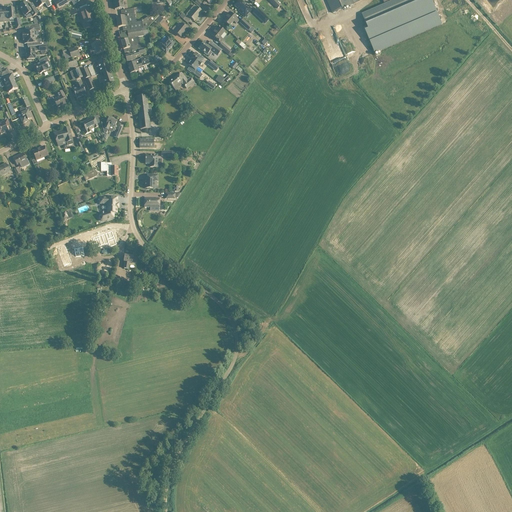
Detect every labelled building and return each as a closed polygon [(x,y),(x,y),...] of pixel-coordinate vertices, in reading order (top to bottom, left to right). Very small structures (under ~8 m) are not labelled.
[(75,0),(77,3),(80,1),(82,0),(52,0),(53,0),(55,4),(57,9),(72,0),(75,0)] [(113,0),(115,10),(120,9),(124,8),(122,0),(113,0)] [(326,0),(333,13),(363,0),(326,0)] [(382,0),(385,5),(362,15),(369,30),(366,31),(375,53),(442,24),(431,0),(397,0),(395,1),(394,0),(382,0)] [(245,5),(240,1),(235,6),(238,9),(238,10),(245,17),(244,16),(248,12),(249,13),(252,10),(246,4),(245,5)] [(38,14),(35,8),(32,4),(29,6),(27,2),(25,4),(24,3),(23,3),(22,4),(21,5),(22,6),(20,7),(25,16),(26,17),(27,18),(28,18),(29,18),(30,18),(32,17),(32,18),(38,14)] [(183,20),(185,17),(189,21),(191,19),(194,21),(202,12),(197,7),(189,17),(187,15),(186,16),(182,13),(180,12),(178,15),(183,20)] [(91,27),(89,22),(93,21),(88,8),(80,10),(79,8),(69,12),(71,16),(78,13),(84,30),(91,27)] [(134,13),(134,9),(121,11),(122,11),(123,17),(116,18),(118,28),(122,27),(123,31),(127,30),(147,27),(155,21),(162,14),(160,12),(154,18),(153,17),(150,18),(149,16),(141,21),(141,22),(136,22),(134,13)] [(261,12),(257,16),(262,21),(266,17),(261,12)] [(236,19),(233,16),(230,13),(223,20),(226,24),(229,26),(234,22),(236,24),(238,21),(236,19)] [(162,14),(155,21),(161,27),(166,21),(161,17),(163,15),(162,14)] [(254,30),(251,27),(243,19),(240,23),(248,30),(251,33),(254,30)] [(23,33),(22,34),(23,37),(36,36),(35,30),(40,29),(39,23),(35,24),(30,26),(31,30),(23,30),(23,33)] [(187,29),(183,25),(182,24),(178,29),(175,26),(173,29),(174,30),(173,31),(178,35),(180,32),(182,34),(187,29)] [(139,38),(138,37),(149,35),(147,27),(127,30),(120,32),(121,35),(119,35),(121,42),(139,38)] [(224,32),(222,30),(218,27),(211,35),(220,42),(222,40),(220,38),(224,32)] [(81,39),(82,33),(70,30),(69,36),(81,39)] [(36,36),(23,37),(23,41),(24,41),(24,44),(29,44),(33,43),(33,46),(39,46),(42,46),(41,42),(41,40),(39,40),(36,40),(36,36)] [(124,53),(133,51),(144,48),(142,48),(139,38),(121,42),(123,50),(124,50),(124,53)] [(175,44),(171,40),(168,38),(163,43),(162,42),(158,47),(162,51),(166,54),(175,44)] [(245,49),(247,46),(239,39),(237,42),(245,49)] [(96,54),(99,53),(104,52),(100,42),(91,45),(92,49),(90,50),(90,52),(91,56),(95,54),(96,54)] [(216,46),(215,45),(211,42),(208,45),(206,43),(205,45),(203,43),(199,49),(203,52),(207,55),(210,51),(217,56),(221,51),(216,46)] [(234,54),(231,51),(222,43),(219,47),(228,54),(231,57),(234,54)] [(28,50),(26,50),(26,54),(26,56),(27,60),(28,60),(28,61),(32,61),(31,59),(35,59),(35,58),(36,58),(36,54),(35,55),(34,52),(39,51),(39,46),(33,46),(28,47),(28,50)] [(71,58),(79,55),(77,48),(69,51),(71,58)] [(131,61),(135,60),(138,59),(137,57),(139,56),(140,58),(146,57),(144,48),(133,51),(134,53),(133,53),(125,55),(127,62),(131,61)] [(204,60),(200,56),(196,53),(190,60),(191,61),(188,65),(194,69),(191,72),(200,79),(203,75),(196,70),(199,66),(200,67),(203,63),(202,62),(204,60)] [(158,64),(155,60),(151,56),(149,56),(143,58),(132,62),(127,63),(130,74),(138,71),(137,68),(152,63),(152,66),(158,64)] [(47,70),(48,69),(45,62),(48,61),(47,57),(39,61),(40,64),(35,66),(36,70),(35,70),(37,73),(38,73),(38,74),(39,73),(40,74),(43,72),(44,73),(47,72),(47,71),(47,70)] [(101,74),(110,70),(106,59),(97,62),(101,74)] [(76,60),(65,64),(66,70),(78,66),(76,60)] [(216,71),(219,68),(211,61),(208,65),(216,71)] [(0,75),(2,76),(9,73),(7,69),(2,71),(0,70),(2,67),(1,66),(1,65),(0,64),(0,75)] [(81,71),(84,79),(90,77),(87,68),(81,71)] [(79,69),(70,72),(72,77),(75,76),(76,80),(82,77),(79,69)] [(101,74),(105,87),(115,83),(110,70),(101,74)] [(194,83),(194,82),(191,78),(187,81),(184,76),(183,77),(180,74),(169,83),(176,91),(179,89),(178,88),(183,84),(187,89),(191,85),(192,86),(195,84),(194,83)] [(8,75),(0,78),(0,83),(3,82),(4,84),(5,84),(9,92),(17,89),(15,83),(14,83),(13,79),(10,80),(8,75)] [(218,77),(215,80),(220,84),(225,80),(219,75),(218,77)] [(85,81),(89,91),(95,88),(91,79),(85,81)] [(206,85),(213,90),(215,86),(209,81),(206,85)] [(82,86),(82,87),(80,83),(76,84),(78,89),(73,91),(73,90),(74,93),(73,93),(74,97),(75,96),(76,99),(86,95),(82,86)] [(65,96),(63,92),(62,91),(57,94),(59,98),(54,100),(53,98),(49,100),(52,106),(53,106),(56,104),(57,108),(65,104),(62,98),(65,96)] [(28,99),(26,100),(25,96),(22,97),(24,101),(27,108),(25,109),(24,108),(23,108),(22,108),(21,108),(20,109),(20,110),(20,111),(21,113),(23,117),(20,118),(21,119),(23,124),(28,121),(28,120),(32,119),(29,112),(27,108),(30,106),(28,99)] [(152,115),(151,111),(151,106),(148,106),(147,96),(137,97),(140,129),(150,128),(149,115),(152,115)] [(98,125),(96,121),(94,117),(90,119),(82,123),(84,128),(82,129),(85,135),(92,132),(91,130),(95,128),(95,129),(98,127),(98,125)] [(112,133),(114,128),(117,122),(109,119),(108,121),(106,120),(105,124),(101,122),(102,127),(104,132),(107,134),(108,131),(112,133)] [(10,126),(7,120),(1,122),(2,124),(0,124),(0,135),(7,133),(9,133),(7,128),(10,126)] [(73,143),(70,133),(69,128),(63,129),(63,131),(54,133),(55,138),(56,143),(57,143),(58,146),(67,144),(67,145),(69,146),(72,144),(73,143)] [(140,148),(145,148),(154,148),(154,139),(139,139),(140,148)] [(48,156),(46,151),(44,146),(32,151),(36,160),(48,156)] [(27,159),(26,160),(24,154),(18,157),(18,156),(14,158),(16,163),(17,165),(18,164),(19,167),(21,166),(22,167),(22,166),(22,167),(26,166),(30,164),(27,159)] [(158,155),(150,155),(145,155),(145,164),(150,164),(150,167),(158,167),(159,159),(158,159),(158,155)] [(107,163),(101,163),(101,171),(107,171),(107,176),(111,176),(113,176),(118,176),(118,167),(112,167),(107,167),(107,164),(107,163)] [(5,164),(0,166),(0,177),(10,172),(8,168),(5,164)] [(84,177),(86,181),(97,176),(97,175),(94,169),(93,170),(92,170),(91,171),(86,173),(83,175),(84,177)] [(158,181),(158,175),(147,175),(147,180),(145,180),(145,188),(150,188),(155,188),(155,181),(158,181)] [(117,204),(117,197),(107,197),(107,198),(100,198),(99,204),(107,204),(107,213),(103,214),(103,213),(102,213),(102,214),(100,215),(99,217),(99,218),(100,220),(101,221),(102,221),(104,221),(114,218),(114,213),(117,213),(117,208),(118,208),(118,204),(117,204)] [(159,208),(160,198),(144,198),(144,208),(159,208)] [(64,220),(73,217),(71,211),(62,214),(64,220)] [(112,231),(92,238),(96,247),(102,245),(104,244),(108,243),(110,246),(116,244),(112,231)] [(60,247),(57,248),(64,266),(71,263),(67,252),(63,254),(60,247)] [(83,247),(74,249),(76,257),(84,255),(83,247)] [(137,258),(133,257),(133,256),(125,255),(124,262),(125,262),(124,268),(129,269),(129,263),(132,263),(132,262),(137,263),(137,258)] [(163,270),(159,268),(150,261),(147,265),(144,269),(158,278),(163,270)]
